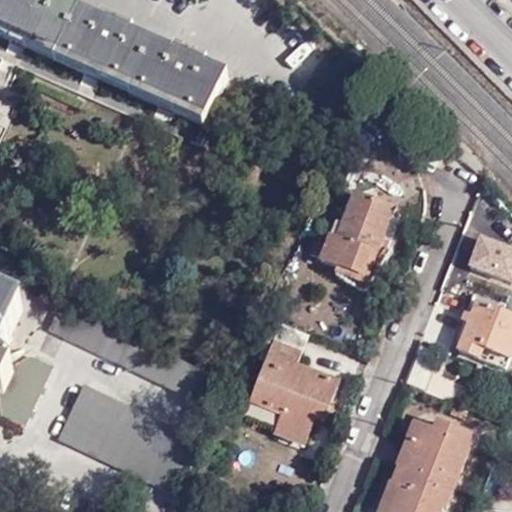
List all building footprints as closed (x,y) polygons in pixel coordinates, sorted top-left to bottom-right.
[(0,0),(0,30),(211,124),(231,80),(195,64),(197,59),(190,56),(188,61),(121,31),(123,27),(117,25),(115,29),(50,0),(0,0)] [(393,209),(355,195),(338,240),(330,237),(321,262),(366,279),(393,209)] [(511,216),(500,205),(493,222),(511,238),(511,216)] [(0,359),(22,311),(0,300),(0,406),(3,419),(26,431),(55,366),(33,355),(11,367),(0,362),(0,359)] [(484,351),(511,361),(511,357),(511,316),(479,304),(460,353),(480,360),(484,351)] [(208,408),(221,379),(62,305),(49,334),(208,408)] [(297,364),(307,337),(273,323),(266,343),(274,347),(252,404),(284,417),(277,437),(306,448),(317,418),(326,421),(340,382),(297,364)] [(507,370),(511,361),(484,351),(480,360),(507,370)] [(178,498),(203,443),(84,388),(58,442),(178,498)] [(399,487),(389,511),(443,511),(445,509),(449,511),(477,438),(439,422),(436,430),(423,425),(405,473),(400,471),(395,486),(399,487)] [(405,473),(423,425),(415,422),(397,470),(400,471),(405,473)] [(380,511),(389,511),(399,487),(395,486),(391,484),(380,511)] [(192,511),(232,511),(197,498),(192,511)]
